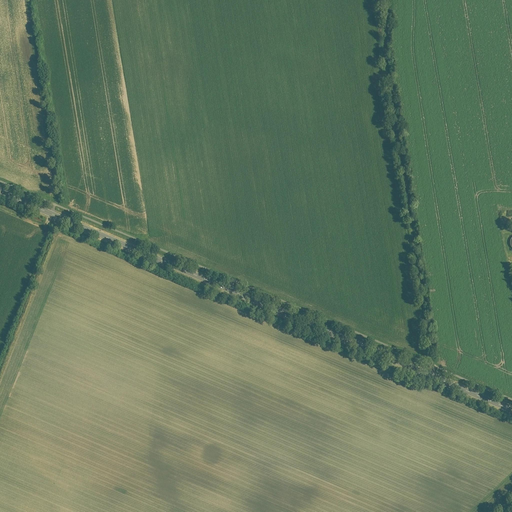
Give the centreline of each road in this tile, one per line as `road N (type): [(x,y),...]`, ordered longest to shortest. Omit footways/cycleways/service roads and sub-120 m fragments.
road 1 (secondary): [(511,410),(0,192)]
road 2 (track): [(384,0),(430,348),(423,373)]
